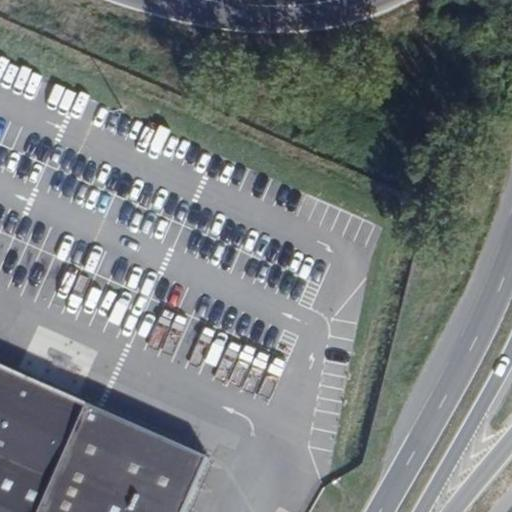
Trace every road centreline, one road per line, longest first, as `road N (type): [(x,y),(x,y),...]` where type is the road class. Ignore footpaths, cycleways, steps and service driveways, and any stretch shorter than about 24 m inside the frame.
road 1 (unknown): [(0,100),(327,240),(339,267),(317,326)]
road 2 (unknown): [(317,326),(0,187)]
road 3 (unknown): [(0,326),(273,438)]
road 4 (primary): [(511,260),(380,511)]
road 5 (trunk): [(375,0),(254,20),(150,0)]
road 6 (primary): [(418,511),(511,337)]
road 7 (unknown): [(317,326),(273,438)]
